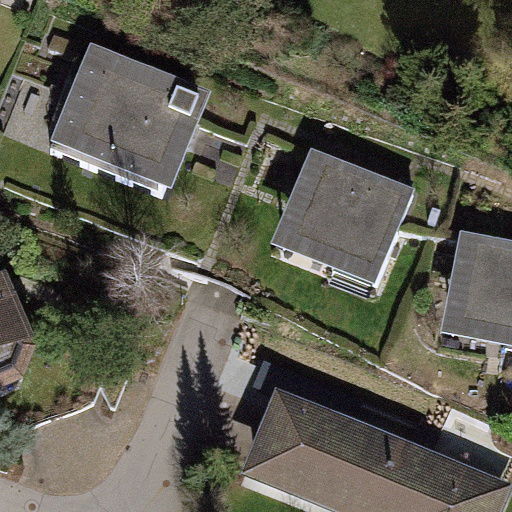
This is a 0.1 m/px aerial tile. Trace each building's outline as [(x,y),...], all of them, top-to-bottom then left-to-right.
[(199,108),(88,64),(52,155),(163,199),(199,108)] [(414,198),(321,161),(293,230),(342,250),(334,270),(378,288),(414,198)] [(285,251),(334,270),(342,250),(293,230),(285,251)] [(511,252),(471,245),(458,318),(510,327),(505,350),(511,350),(511,252)] [(0,379),(2,379),(3,381),(15,376),(25,349),(4,303),(0,303),(0,379)] [(453,340),(505,350),(510,327),(458,318),(453,340)] [(372,452),(285,417),(259,481),(335,511),(492,511),(496,502),(424,473),(417,476),(408,467),(397,461),(383,458),(373,458),(372,452)]
